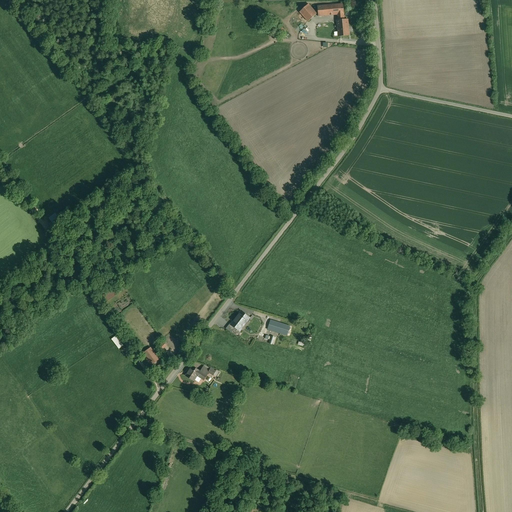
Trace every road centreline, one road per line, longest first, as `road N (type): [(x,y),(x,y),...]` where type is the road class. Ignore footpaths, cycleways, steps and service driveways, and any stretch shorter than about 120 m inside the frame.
road 1 (unclassified): [(380,88),(368,115),(67,511)]
road 2 (track): [(511,232),(473,286),(481,511)]
road 3 (track): [(161,390),(0,162)]
road 4 (unclassified): [(380,88),(511,116)]
